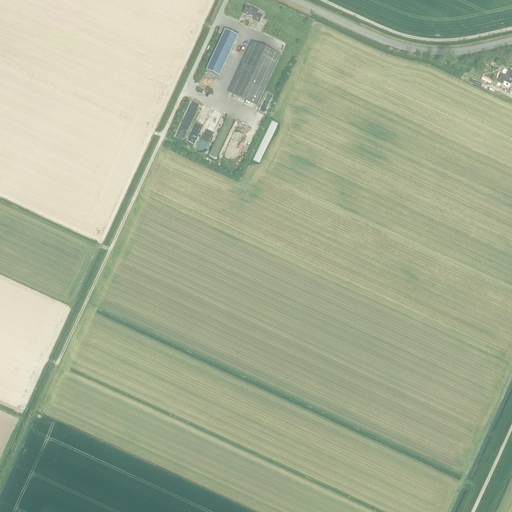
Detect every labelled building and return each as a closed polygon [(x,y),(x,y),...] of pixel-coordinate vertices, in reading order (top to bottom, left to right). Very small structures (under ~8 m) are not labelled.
[(247,6),(244,14),(250,17),(254,19),(253,20),(259,23),(262,16),(257,13),(258,11),(255,9),(247,6)] [(206,70),(220,77),(239,36),(225,29),(206,70)] [(228,93),(257,106),(281,55),(252,41),(228,93)] [(502,74),(498,82),(503,85),(504,81),(511,84),(511,81),(511,72),(509,71),(508,73),(506,76),(502,74)] [(483,77),(481,80),(490,85),(492,81),(483,77)]
